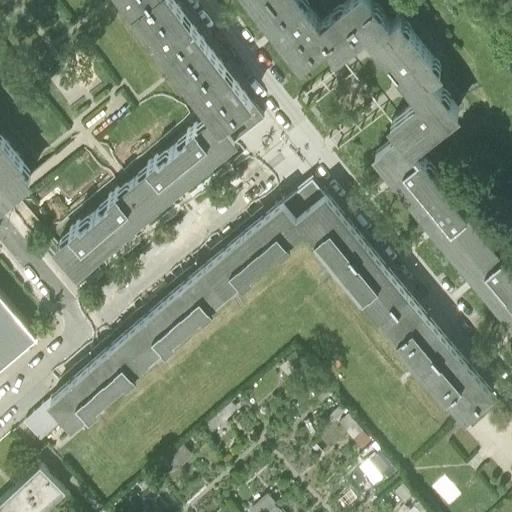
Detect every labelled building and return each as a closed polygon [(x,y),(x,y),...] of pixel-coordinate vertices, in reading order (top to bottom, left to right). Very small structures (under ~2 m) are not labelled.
[(220,123),(224,121),(254,100),(232,69),(188,9),(181,0),(138,0),(134,4),(212,112),(220,123)] [(315,23),(322,18),(308,0),(259,0),(280,27),(301,57),(327,38),(315,23)] [(413,146),(416,144),(461,107),(434,74),(445,65),(402,13),(392,21),(375,0),(343,0),(322,18),(315,23),(327,38),(337,50),(361,31),(368,26),(395,60),(423,93),(416,99),(391,119),(400,130),(413,146)] [(264,112),(254,100),(224,121),(236,134),(264,112)] [(189,131),(177,141),(199,168),(238,136),(236,134),(224,121),(220,123),(212,112),(198,123),(196,121),(187,128),(189,131)] [(0,126),(0,195),(34,170),(0,126)] [(413,146),(400,130),(377,150),(398,175),(439,226),(481,276),(511,313),(511,260),(416,144),(413,146)] [(151,163),(137,174),(158,200),(199,168),(177,141),(159,155),(156,152),(147,159),(151,163)] [(283,197),(295,212),(324,188),(311,173),(283,197)] [(110,197),(96,208),(116,234),(158,200),(137,174),(122,186),(119,182),(107,192),(110,197)] [(305,224),(379,311),(408,287),(389,265),(346,213),(324,188),(295,212),(305,224)] [(223,247),(203,264),(225,290),(240,277),(243,280),(248,276),(252,272),(249,269),(278,245),(282,249),(286,245),(291,241),(288,238),(305,224),(295,212),(283,197),(263,214),(223,247)] [(77,266),(116,234),(96,208),(80,221),(78,217),(69,224),(72,228),(56,241),(77,266)] [(211,302),(225,290),(203,264),(185,280),(147,311),(127,328),(150,355),(164,344),(166,346),(171,342),(175,338),(172,335),(201,310),(204,313),(208,309),(213,305),(211,302)] [(430,313),(408,287),(379,311),(466,414),(493,389),(472,363),(430,313)] [(0,362),(36,332),(0,289),(0,362)] [(135,368),(150,355),(127,328),(108,345),(68,380),(52,394),(68,412),(73,419),(88,406),(92,411),(96,407),(101,403),(98,399),(126,375),(128,378),(132,374),(136,370),(135,368)] [(52,394),(24,418),(40,436),(68,412),(52,394)] [(6,496),(21,511),(39,511),(67,486),(43,461),(14,488),(6,496)] [(267,511),(269,510),(270,511),(294,511),(270,487),(243,511),(267,511)] [(436,511),(428,495),(410,505),(413,511),(436,511)] [(0,511),(21,511),(6,496),(0,501),(0,511)]
